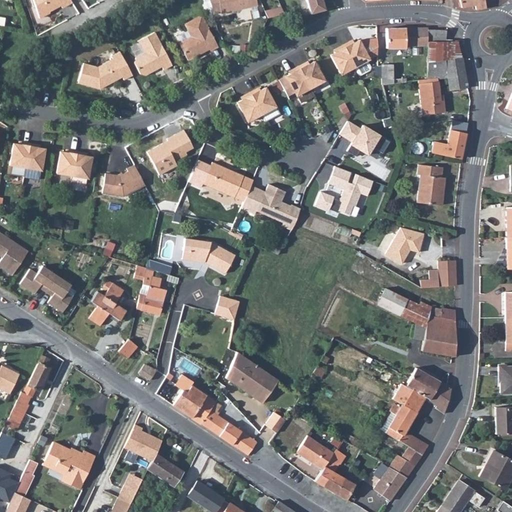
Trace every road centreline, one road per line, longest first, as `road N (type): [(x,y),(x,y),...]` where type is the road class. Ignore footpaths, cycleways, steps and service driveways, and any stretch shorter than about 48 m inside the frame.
road 1 (secondary): [(395,511),(443,437),(460,387),(467,227),(482,120)]
road 2 (tertiary): [(35,328),(313,511)]
road 3 (residential): [(0,105),(127,124),(194,94)]
road 4 (residential): [(194,94),(351,15)]
road 5 (residential): [(194,94),(220,134),(294,160),(311,152)]
road 6 (residential): [(351,15),(420,11),(473,31)]
road 7 (track): [(141,400),(89,511)]
